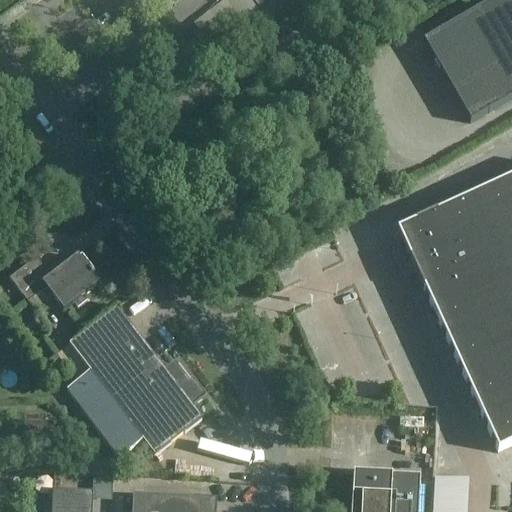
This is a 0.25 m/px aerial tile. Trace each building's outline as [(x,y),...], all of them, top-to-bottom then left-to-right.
[(470,125),(511,100),(511,0),(499,0),(423,44),(470,125)] [(511,181),(396,234),(497,455),(511,447),(511,181)] [(89,275),(77,259),(51,279),(36,260),(8,280),(27,305),(46,291),(63,314),(98,287),(92,279),(94,277),(91,273),(89,275)] [(192,410),(204,400),(192,384),(188,386),(174,367),(164,374),(116,311),(69,347),(90,375),(67,392),(120,462),(143,444),(154,458),(201,422),(192,410)] [(354,475),(352,511),(419,511),(421,478),(354,475)] [(433,476),(432,511),(464,511),(465,476),(433,476)] [(91,511),(93,495),(53,493),(52,511),(91,511)] [(215,511),(216,501),(132,497),(131,511),(215,511)]
